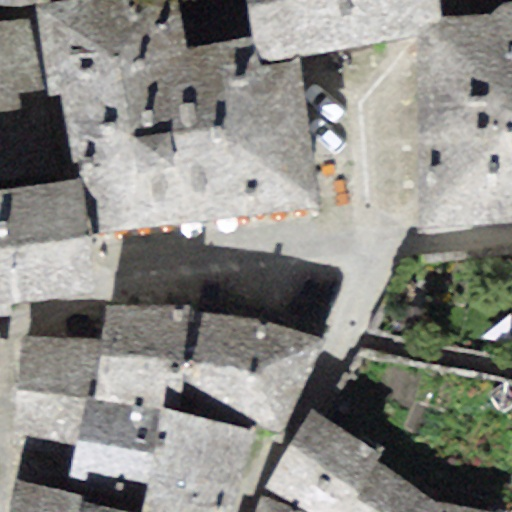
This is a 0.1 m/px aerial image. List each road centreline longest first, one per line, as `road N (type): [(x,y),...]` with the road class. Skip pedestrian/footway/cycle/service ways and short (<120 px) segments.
road 1 (residential): [(369,245),(0,324)]
road 2 (residential): [(247,511),(350,334),(369,245)]
road 3 (residential): [(369,245),(357,69)]
road 4 (residential): [(511,237),(369,245)]
